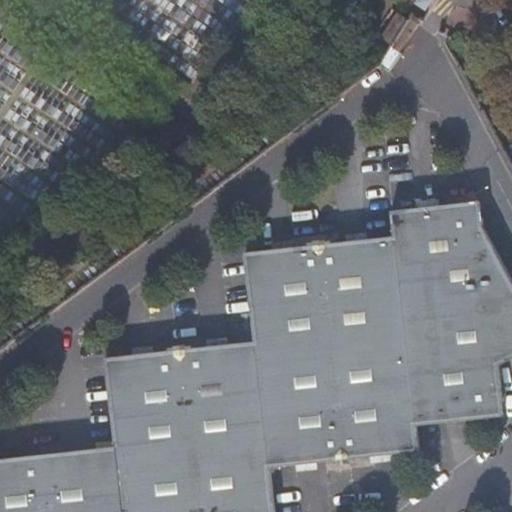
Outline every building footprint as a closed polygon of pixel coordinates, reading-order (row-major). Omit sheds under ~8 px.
[(384,35),(395,42),(407,24),(395,17),(384,35)] [(501,98),(478,55),(460,64),(483,108),(501,98)] [(419,200),(420,207),(439,205),(439,198),(419,200)] [(481,201),(464,203),(465,213),(466,213),(467,213),(468,214),(469,214),(469,215),(470,215),(471,216),(471,217),(472,218),(483,217),(481,201)] [(0,511),(275,511),(271,467),(296,464),(316,462),(332,460),(332,463),(338,462),(338,464),(344,464),(350,463),(350,461),(356,461),(356,458),(371,456),(391,454),(419,451),(417,424),(487,417),(486,407),(487,407),(488,406),(489,405),(490,404),(490,403),(491,403),(491,402),(491,401),(491,400),(503,399),(499,365),(511,358),(511,278),(484,226),(483,217),(472,218),(471,217),(471,216),(470,215),(469,215),(469,214),(468,214),(467,213),(466,213),(465,213),(464,203),(439,205),(420,207),(391,211),(394,236),(368,239),(347,241),(332,243),(332,240),(325,240),(325,239),(319,239),(314,240),(314,242),(308,242),(308,245),(293,247),(272,249),(245,252),(254,341),(229,344),(208,346),(193,348),(193,345),(186,345),(186,344),(180,345),(175,345),(175,347),(169,347),(169,350),(154,352),(133,354),(105,357),(115,447),(89,450),(68,452),(52,454),(41,455),(31,456),(0,459),(0,511)] [(347,235),(347,241),(368,239),(367,232),(347,235)] [(272,243),(272,249),(293,247),(292,240),(272,243)] [(207,340),(208,346),(229,344),(228,337),(207,340)] [(133,347),(133,354),(154,352),(153,345),(133,347)] [(505,415),(503,399),(491,400),(491,401),(491,402),(491,403),(490,403),(490,404),(489,405),(488,406),(487,407),(486,407),(487,417),(496,416),(505,415)] [(68,445),(68,452),(89,450),(88,443),(68,445)] [(392,461),(391,454),(371,456),(371,463),(392,461)] [(317,469),(316,462),(296,464),(297,471),(317,469)]
